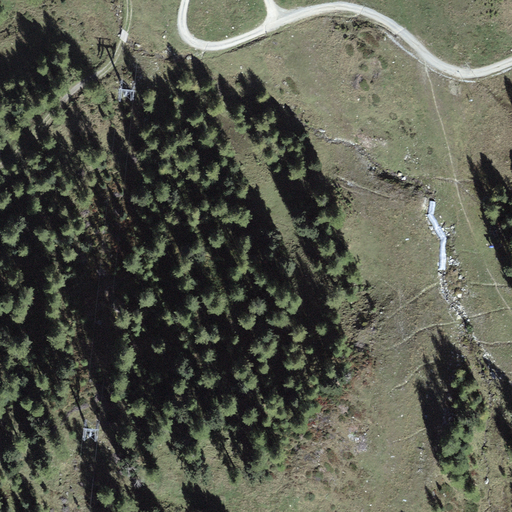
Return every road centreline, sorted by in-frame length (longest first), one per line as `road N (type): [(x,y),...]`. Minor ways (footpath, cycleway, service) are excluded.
road 1 (track): [(185,0),(182,29),(203,46),(341,6),(387,22),(450,69),(475,73),(511,61)]
road 2 (track): [(126,0),(115,59),(0,166)]
